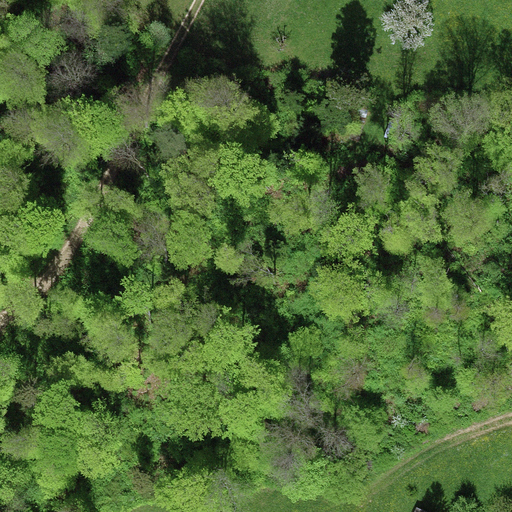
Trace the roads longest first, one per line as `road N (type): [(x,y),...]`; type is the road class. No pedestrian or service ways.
road 1 (track): [(0,321),(56,269),(77,237),(198,0)]
road 2 (track): [(511,417),(445,440),(386,473)]
